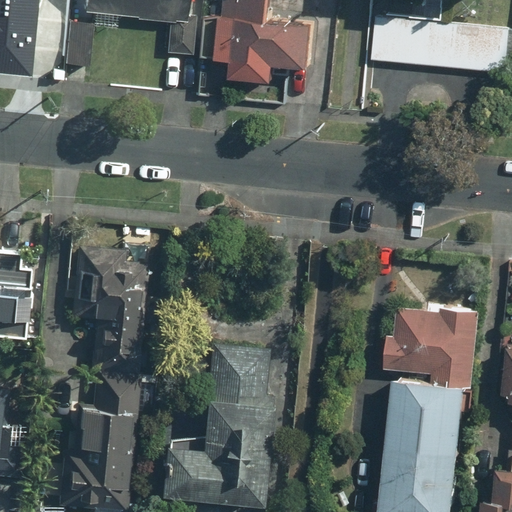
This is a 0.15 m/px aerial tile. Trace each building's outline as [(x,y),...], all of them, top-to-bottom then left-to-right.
[(0,0),(0,73),(33,77),(39,0),(0,0)] [(87,0),(87,17),(169,20),(168,55),(193,56),(194,21),(186,21),(187,0),(87,0)] [(232,0),(232,24),(214,23),(211,62),(230,63),(234,63),(233,79),(273,81),(274,65),(310,67),(313,28),(269,26),(270,0),(232,0)] [(91,23),(69,22),(67,64),(89,65),(91,23)] [(510,32),(377,22),(374,61),(508,71),(510,32)] [(74,318),(96,319),(94,369),(134,371),(137,293),(147,294),(149,245),(125,244),(125,248),(84,246),(84,255),(76,254),(74,318)] [(0,330),(29,331),(32,267),(22,267),(23,249),(0,247),(0,330)] [(387,366),(434,370),(433,385),(465,388),(465,384),(473,385),(480,311),(440,307),(440,312),(400,309),(397,338),(389,337),(387,366)] [(214,344),(211,401),(204,400),(202,442),(167,440),(163,502),(262,507),(268,397),(265,397),(268,347),(214,344)] [(138,421),(140,374),(94,372),(93,392),(78,392),(76,451),(63,450),(61,503),(86,504),(87,488),(125,490),(128,420),(138,421)] [(453,511),(465,388),(433,385),(393,381),(381,511),(453,511)] [(0,386),(0,449),(1,449),(10,450),(11,423),(5,423),(5,402),(11,402),(12,387),(0,386)] [(511,511),(511,471),(497,471),(496,503),(485,502),(484,511),(511,511)]
